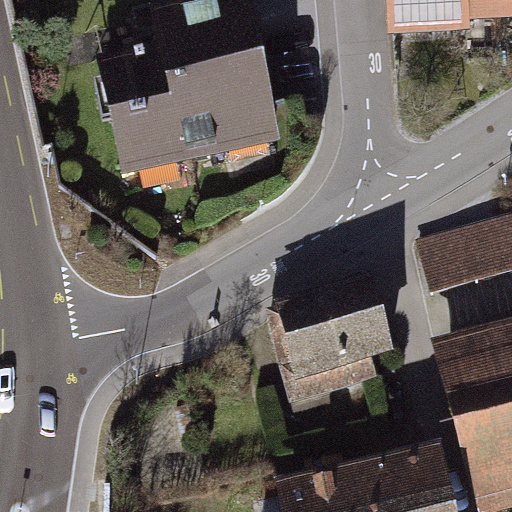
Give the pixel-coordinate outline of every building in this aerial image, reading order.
[(156,44),(104,53),(126,171),(274,144),(247,0),(163,0),(148,3),(156,44)] [(511,0),(386,0),(388,32),(511,24),(511,0)] [(511,214),(416,240),(428,293),(511,271),(511,214)] [(397,354),(375,277),(274,300),(276,308),(265,311),(290,404),(378,380),(372,360),(397,354)] [(511,319),(431,340),(477,511),(508,511),(511,511),(511,319)] [(450,511),(435,443),(274,479),(281,511),(450,511)]
